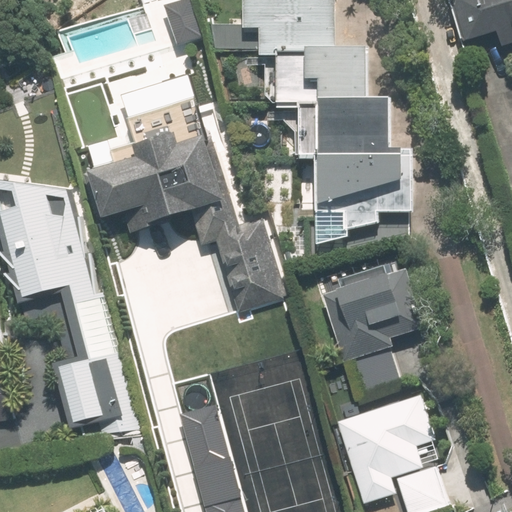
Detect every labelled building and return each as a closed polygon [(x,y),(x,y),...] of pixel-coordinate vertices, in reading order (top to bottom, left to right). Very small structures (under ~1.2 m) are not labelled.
[(387,209),(421,209),(421,146),(401,146),(402,95),(379,94),(379,43),(344,43),(344,0),(251,0),(251,26),(266,26),(266,53),(284,53),(284,106),(306,106),(305,157),(323,157),(323,209),(352,209),(352,230),(387,221),(387,209)] [(511,0),(453,0),(467,40),(502,28),(507,44),(511,42),(511,0)] [(266,216),(244,223),(241,212),(219,203),(234,198),(202,96),(133,118),(141,142),(116,149),(119,161),(87,171),(102,219),(127,211),(134,232),(158,224),(157,222),(180,215),(218,231),(217,231),(241,309),(290,293),(266,216)] [(81,299),(100,294),(74,189),(0,178),(0,199),(28,312),(50,307),(79,424),(128,412),(113,353),(96,358),(81,299)] [(363,390),(403,378),(393,346),(398,345),(395,337),(431,326),(413,267),(328,293),(349,361),(354,359),(363,390)] [(0,421),(17,420),(11,369),(0,370),(0,421)] [(337,422),(364,501),(395,491),(390,478),(424,467),(417,445),(438,438),(423,393),(337,422)] [(180,415),(207,511),(245,511),(215,405),(180,415)] [(397,479),(407,511),(425,511),(450,504),(438,467),(397,479)]
